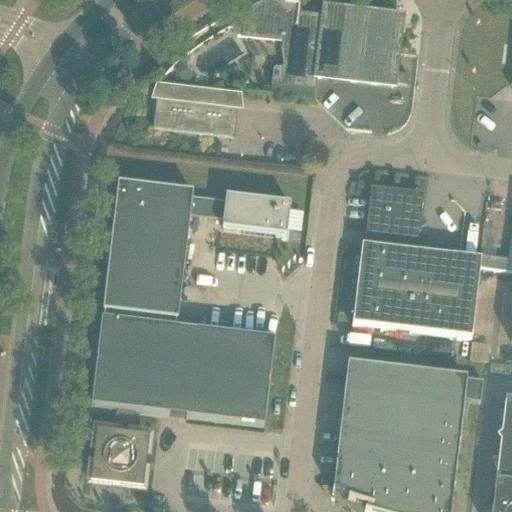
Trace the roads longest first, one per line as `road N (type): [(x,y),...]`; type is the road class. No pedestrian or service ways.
road 1 (tertiary): [(0,508),(42,157),(85,76)]
road 2 (residential): [(297,511),(333,197),(350,172),(379,162),(425,170)]
road 3 (residential): [(425,170),(445,0)]
